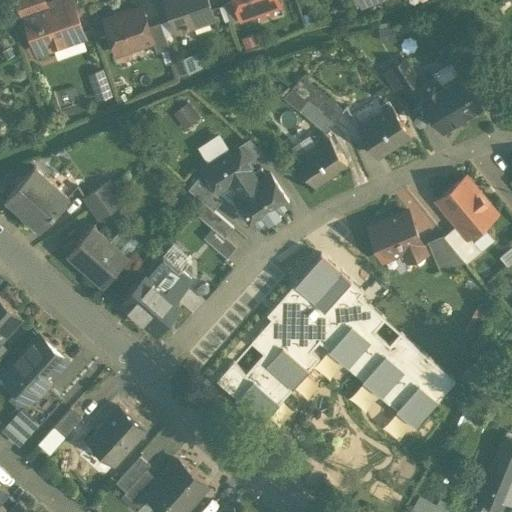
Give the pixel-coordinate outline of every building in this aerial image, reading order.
[(45,0),(17,0),(22,13),(24,12),(24,10),(46,2),(45,0)] [(53,0),(46,2),(24,10),(24,12),(36,44),(48,40),(50,46),(84,34),(72,0),(53,0)] [(214,16),(208,0),(166,0),(176,30),(214,16)] [(278,0),(235,0),(241,16),(279,3),(278,0)] [(129,7),(117,12),(118,14),(105,18),(116,52),(152,39),(153,39),(148,25),(142,6),(130,10),(129,7)] [(160,20),(148,25),(153,39),(152,39),(156,51),(169,47),(160,20)] [(177,59),(183,72),(205,63),(199,50),(177,59)] [(419,81),(405,59),(392,67),(406,89),(419,81)] [(102,94),(112,92),(106,66),(96,69),(102,94)] [(425,96),(423,97),(443,129),(479,106),(459,74),(442,85),(425,96)] [(344,110),(302,76),(292,87),(295,90),(335,122),(344,110)] [(436,76),(419,87),(425,96),(442,85),(436,76)] [(335,122),(295,90),(286,101),(324,130),(325,132),(328,131),(335,122)] [(191,99),(175,110),(187,126),(203,115),(191,99)] [(390,104),(358,126),(375,154),(408,132),(390,104)] [(329,135),(296,157),(314,184),(347,163),(329,135)] [(233,148),(231,145),(205,162),(207,165),(204,167),(219,189),(250,169),(251,168),(236,145),(233,148)] [(68,195),(35,165),(7,195),(41,226),(68,195)] [(261,167),(253,173),(257,180),(266,174),(261,167)] [(250,169),(233,180),(240,191),(257,180),(253,173),(250,169)] [(240,191),(236,194),(255,223),(266,215),(268,218),(267,218),(269,220),(270,218),(279,213),(281,212),(280,210),(279,210),(278,208),(289,200),(270,171),(266,174),(257,180),(240,191)] [(466,175),(437,199),(457,223),(467,236),(468,235),(496,212),(466,175)] [(222,198),(197,177),(188,187),(204,201),(233,226),(234,226),(213,208),(222,198)] [(105,180),(84,195),(92,206),(114,192),(105,180)] [(114,192),(92,206),(100,217),(121,202),(114,192)] [(233,226),(204,201),(195,212),(213,227),(214,226),(225,236),(233,226)] [(407,209),(369,224),(383,257),(404,248),(408,257),(425,250),(407,209)] [(110,239),(93,223),(68,250),(88,268),(86,271),(100,284),(127,254),(110,239)] [(467,236),(457,223),(444,234),(456,249),(464,259),(467,262),(481,250),(468,235),(467,236)] [(140,239),(123,224),(110,239),(127,254),(140,239)] [(225,236),(214,226),(213,227),(204,237),(227,256),(236,246),(225,236)] [(444,234),(428,240),(436,257),(456,249),(444,234)] [(374,289),(321,242),(257,312),(263,318),(218,367),(266,411),(324,348),(416,431),(462,380),(369,295),(374,289)] [(456,249),(436,257),(441,269),(464,259),(456,249)] [(163,253),(123,299),(156,328),(179,302),(165,289),(182,270),(163,253)] [(0,338),(19,316),(0,299),(0,338)] [(69,359),(39,332),(8,366),(39,394),(69,359)] [(51,385),(28,411),(40,422),(63,396),(51,385)] [(119,405),(87,439),(114,463),(146,429),(119,405)] [(22,406),(6,424),(24,440),(40,422),(28,411),(22,406)] [(70,406),(52,426),(64,437),(82,417),(70,406)] [(52,426),(38,442),(50,452),(64,437),(52,426)] [(511,431),(506,429),(489,469),(511,479),(511,477),(511,431)] [(139,454),(116,481),(126,489),(145,468),(146,468),(150,463),(139,454)] [(178,458),(159,480),(158,480),(146,494),(149,496),(160,507),(161,507),(166,501),(178,511),(182,511),(208,485),(178,458)] [(126,489),(124,492),(140,506),(149,496),(146,494),(158,480),(146,468),(145,468),(126,489)] [(511,478),(511,479),(489,469),(471,511),(498,511),(503,501),(511,504),(511,478)] [(0,500),(9,491),(0,483),(0,500)] [(413,511),(447,511),(452,501),(423,489),(413,511)] [(9,491),(0,500),(0,511),(6,511),(9,510),(0,502),(9,492),(9,491)] [(6,511),(31,511),(18,500),(9,510),(6,511)] [(178,511),(166,501),(161,507),(160,507),(155,511),(178,511)]
